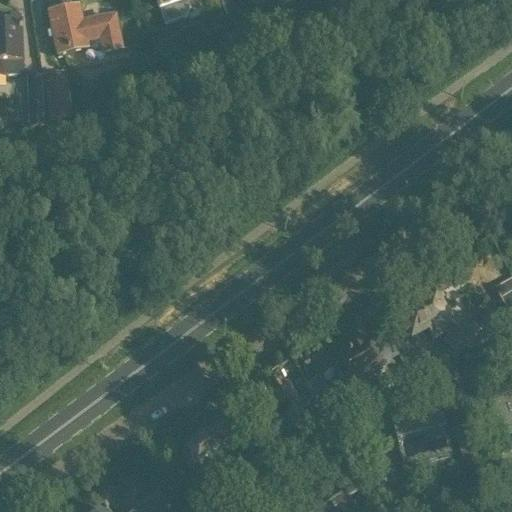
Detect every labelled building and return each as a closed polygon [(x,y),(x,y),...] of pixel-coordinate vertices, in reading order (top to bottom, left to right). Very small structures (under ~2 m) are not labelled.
[(233,0),(153,0),(163,27),(186,19),(188,10),(186,2),(191,0),(203,0),(205,5),(218,0),(240,48),(254,42),(233,0)] [(76,10),(48,16),(57,59),(84,54),(87,65),(121,57),(114,21),(80,28),(76,10)] [(0,77),(19,77),(19,76),(23,70),(20,63),(18,35),(20,35),(19,31),(18,31),(17,20),(0,20),(0,77)] [(42,76),(43,81),(49,122),(71,118),(65,73),(42,76)] [(29,128),(32,128),(42,127),(40,78),(26,79),(29,128)] [(55,144),(42,148),(48,169),(61,164),(55,144)] [(511,313),(511,279),(494,290),(508,316),(511,313)] [(403,322),(395,325),(401,337),(408,333),(410,337),(426,330),(429,337),(444,330),(449,341),(445,343),(453,359),(480,346),(472,330),(458,337),(443,305),(436,308),(430,295),(413,303),(416,310),(401,317),(403,322)] [(349,356),(334,365),(348,389),(378,371),(376,368),(382,364),(375,352),(369,356),(363,347),(362,347),(359,342),(354,341),(348,345),(346,351),(349,356)] [(308,422),(284,386),(260,401),(261,403),(259,405),(281,439),(308,422)] [(486,396),(485,396),(501,448),(511,444),(511,405),(511,406),(507,390),(496,393),(497,398),(488,400),(486,396)] [(329,402),(317,409),(328,427),(340,420),(329,402)] [(439,417),(415,423),(426,468),(450,462),(439,417)] [(426,468),(415,423),(391,428),(398,457),(362,466),(373,489),(404,481),(402,474),(426,468)] [(219,426),(185,450),(199,472),(234,448),(219,426)] [(248,439),(240,444),(245,453),(240,456),(255,482),(268,474),(248,439)] [(264,441),(254,448),(267,470),(278,464),(264,441)] [(352,511),(345,501),(357,493),(342,471),(319,486),(330,503),(316,511),(352,511)] [(207,511),(212,509),(199,490),(184,502),(188,508),(191,511),(207,511)] [(138,511),(178,511),(177,511),(175,511),(163,511),(154,500),(151,502),(149,500),(141,506),(143,508),(138,511)]
